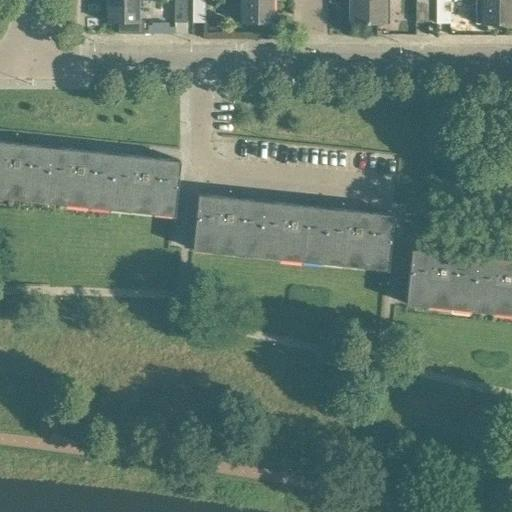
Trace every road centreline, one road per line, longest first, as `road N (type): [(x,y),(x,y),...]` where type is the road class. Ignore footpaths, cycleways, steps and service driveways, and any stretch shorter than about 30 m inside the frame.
road 1 (residential): [(380,186),(199,164),(199,66)]
road 2 (unclassified): [(307,66),(511,64)]
road 3 (unclassified): [(24,37),(46,62),(199,66)]
